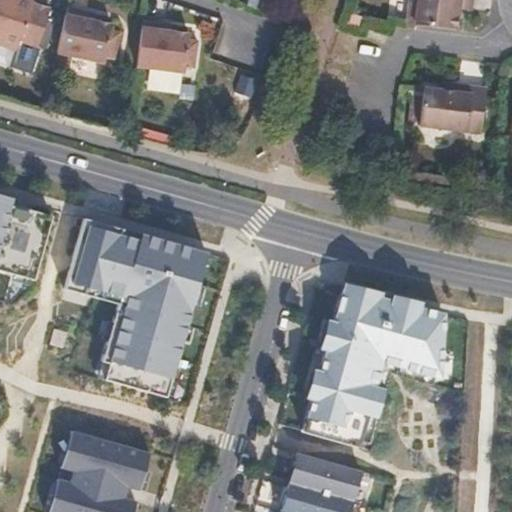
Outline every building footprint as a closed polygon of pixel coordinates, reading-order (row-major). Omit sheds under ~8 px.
[(52,9),(34,3),(34,0),(0,0),(0,44),(18,50),(14,60),(33,65),(52,9)] [(453,29),(454,17),(466,19),(468,0),(415,0),(415,1),(410,0),(406,0),(403,23),(453,29)] [(95,22),(97,14),(83,11),(68,8),(58,54),(108,64),(109,58),(117,58),(123,34),(113,32),(114,26),(95,22)] [(173,34),(174,25),(160,24),(144,21),(138,69),(186,73),(187,68),(197,69),(199,43),(190,41),(190,35),(173,34)] [(476,133),(482,87),(438,82),(436,89),(420,87),(415,125),(476,133)] [(0,273),(32,282),(46,222),(0,208),(0,273)] [(208,264),(80,231),(66,290),(118,304),(101,367),(107,369),(102,390),(172,410),(208,264)] [(342,289),(302,431),(357,447),(383,357),(394,360),(392,367),(439,380),(442,314),(342,289)] [(137,511),(154,455),(68,430),(44,511),(137,511)] [(279,511),(342,511),(345,504),(350,505),(360,472),(296,454),(279,511)]
